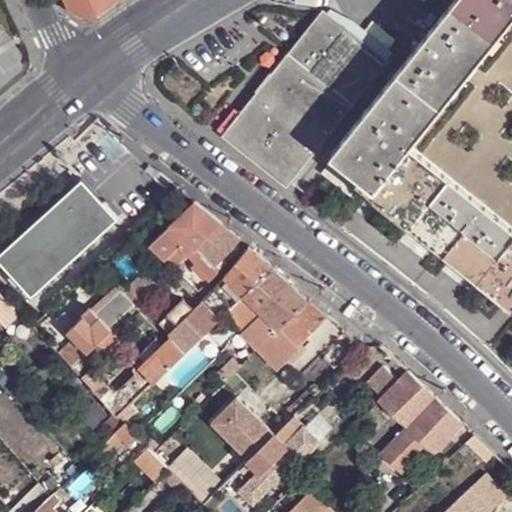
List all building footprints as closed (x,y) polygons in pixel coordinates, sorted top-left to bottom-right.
[(67,0),(72,12),(95,17),(120,0),(67,0)] [(511,0),(458,0),(346,139),(350,144),(341,155),(365,175),(370,179),(391,196),(444,239),(458,250),(510,294),(511,295),(511,0)] [(295,54),(294,53),(327,15),(386,63),(391,57),(327,6),(291,50),(290,49),(227,130),(230,132),(295,54)] [(289,182),(386,63),(327,15),(294,53),(295,54),(230,132),(245,145),(289,182)] [(341,155),(350,144),(346,139),(336,151),(341,155)] [(341,155),(326,172),(356,196),(366,184),(361,180),(365,175),(341,155)] [(148,162),(144,167),(147,169),(155,178),(163,171),(148,162)] [(80,172),(0,245),(0,258),(19,279),(15,282),(20,288),(24,284),(34,296),(121,216),(80,172)] [(366,184),(511,301),(511,295),(510,294),(458,250),(444,239),(391,196),(370,179),(366,184)] [(187,191),(175,201),(191,216),(203,204),(187,191)] [(197,246),(222,221),(210,210),(185,235),(196,247),(197,246)] [(216,265),(243,238),(222,221),(197,246),(216,265)] [(247,294),(277,267),(252,245),(226,276),(247,294)] [(180,263),(191,252),(186,247),(174,258),(180,263)] [(235,306),(226,313),(239,326),(238,327),(242,330),(242,329),(262,308),(268,314),(285,297),(279,291),(290,279),(277,267),(247,294),(235,306)] [(242,329),(242,330),(260,349),(311,300),(290,279),(279,291),(285,297),(268,314),(262,308),(242,329)] [(97,313),(124,290),(120,287),(94,310),(97,313)] [(226,313),(235,306),(216,288),(215,287),(202,302),(197,308),(188,301),(163,324),(171,332),(176,338),(188,351),(226,313)] [(142,300),(145,297),(137,289),(134,293),(142,300)] [(24,315),(0,290),(0,319),(9,329),(24,315)] [(102,339),(137,306),(142,300),(134,293),(130,297),(124,290),(97,313),(94,310),(69,331),(84,348),(89,352),(93,349),(102,339)] [(150,308),(155,314),(164,306),(159,300),(150,308)] [(311,300),(260,349),(278,366),(292,352),(297,355),(304,348),(300,344),(330,317),(311,300)] [(121,416),(188,351),(176,338),(120,389),(108,401),(116,410),(120,413),(121,416)] [(102,339),(93,349),(104,360),(114,350),(102,339)] [(74,367),(89,352),(84,348),(82,350),(75,344),(63,354),(74,367)] [(371,378),(385,395),(399,380),(384,365),(371,378)] [(435,451),(465,422),(411,368),(399,380),(385,395),(382,399),(407,423),(383,448),(405,468),(429,444),(435,451)] [(81,378),(74,371),(69,376),(76,383),(81,378)] [(108,401),(120,389),(110,378),(98,391),(108,401)] [(290,409),(295,415),(317,393),(313,388),(290,409)] [(240,397),(215,422),(251,458),(276,434),(240,397)] [(92,424),(108,409),(98,398),(82,413),(92,424)] [(107,426),(120,413),(116,410),(103,422),(105,424),(107,426)] [(120,413),(107,426),(105,424),(97,434),(106,443),(115,435),(120,430),(128,422),(121,416),(120,413)] [(241,492),(255,506),(321,440),(295,415),(276,434),(251,458),(251,459),(262,470),(241,492)] [(142,456),(151,446),(139,434),(128,422),(120,430),(134,445),(131,446),(142,456)] [(104,456),(120,441),(115,435),(106,443),(99,451),(104,456)] [(489,462),(498,453),(478,435),(470,443),(489,462)] [(188,478),(195,486),(205,476),(219,491),(225,486),(188,449),(171,467),(173,469),(184,481),(188,478)] [(475,485),(496,507),(511,493),(511,476),(500,463),(475,485)] [(171,495),(184,481),(173,469),(158,483),(171,495)] [(195,486),(193,488),(207,504),(219,491),(205,476),(195,486)] [(37,511),(38,511),(45,504),(53,497),(42,484),(13,511),(37,511)] [(491,511),(496,507),(475,485),(446,511),(491,511)] [(337,511),(313,489),(289,511),(337,511)] [(53,511),(65,511),(61,507),(68,499),(60,490),(53,497),(45,504),(53,511)]
